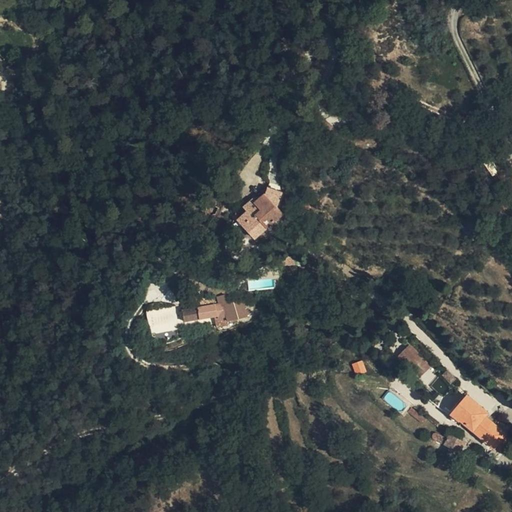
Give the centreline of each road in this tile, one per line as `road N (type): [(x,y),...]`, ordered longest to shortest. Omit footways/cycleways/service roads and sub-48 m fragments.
road 1 (track): [(0,476),(76,428),(183,415),(245,381),(245,367),(231,360),(174,369),(144,362),(129,348),(127,328),(145,297),(161,293)]
road 2 (track): [(461,0),(451,26),(511,154)]
